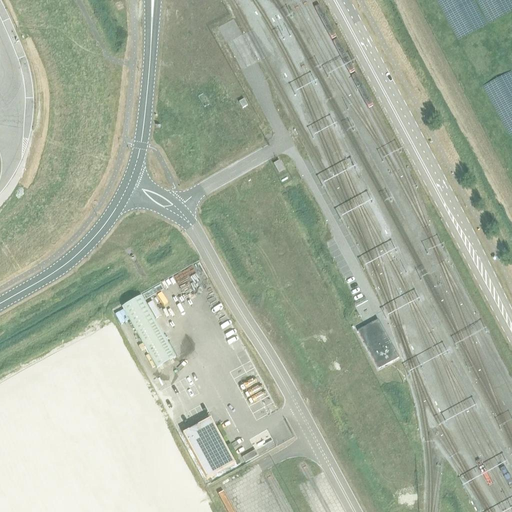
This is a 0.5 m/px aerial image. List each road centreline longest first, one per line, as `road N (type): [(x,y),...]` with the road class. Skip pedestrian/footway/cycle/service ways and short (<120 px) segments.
road 1 (secondary): [(511,327),(336,0)]
road 2 (unclassified): [(353,511),(286,381),(176,210)]
road 3 (unclassified): [(0,304),(83,248),(128,186)]
road 4 (unclassified): [(149,67),(128,186)]
